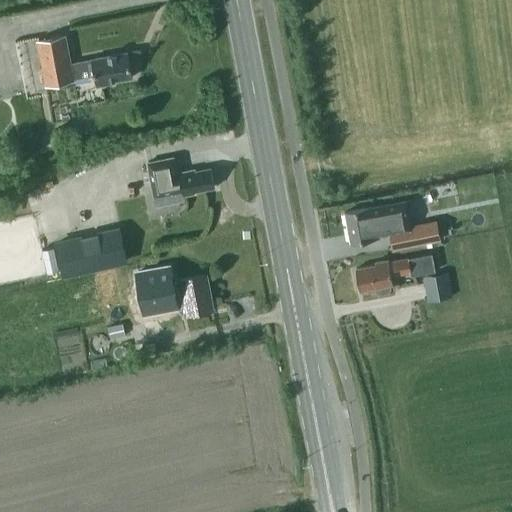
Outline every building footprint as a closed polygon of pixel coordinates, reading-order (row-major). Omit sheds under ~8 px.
[(130,75),(127,58),(126,49),(90,56),(91,59),(70,63),(65,35),(36,40),(44,85),(73,80),(72,76),(93,73),(94,82),(130,75)] [(212,168),(194,172),(194,169),(175,173),(172,157),(147,162),(154,196),(183,191),(183,194),(195,192),(194,188),(215,184),(212,168)] [(406,207),(401,204),(372,209),(372,207),(344,212),(350,245),(380,240),(377,225),(398,221),(405,220),(408,217),(406,207)] [(391,248),(423,243),(420,227),(410,228),(389,232),(389,233),(389,236),(391,248)] [(120,229),(57,243),(63,274),(127,261),(120,229)] [(376,288),(376,291),(380,294),(386,292),(389,289),(388,286),(392,285),(390,277),(410,273),(407,258),(356,268),(360,291),(376,288)] [(423,276),(428,300),(452,296),(447,272),(423,276)] [(140,298),(145,323),(184,316),(182,308),(188,307),(189,312),(214,308),(207,273),(182,278),(187,300),(179,301),(177,291),(140,298)] [(121,324),(107,327),(109,339),(123,336),(121,324)]
